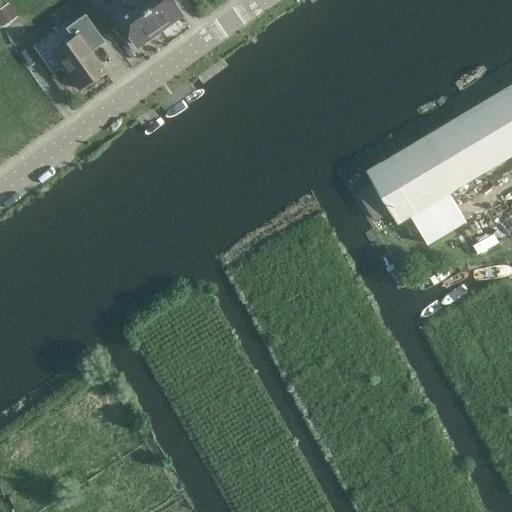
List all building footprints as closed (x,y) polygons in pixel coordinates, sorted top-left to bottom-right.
[(157,29),(136,0),(105,0),(111,7),(109,8),(135,45),(137,44),(141,43),(145,41),(148,38),(150,35),(150,34),(157,29)] [(136,0),(157,29),(165,24),(169,23),(173,21),(176,19),(178,15),(177,14),(179,13),(169,0),(136,0)] [(10,2),(0,6),(0,17),(1,21),(16,15),(10,2)] [(85,14),(66,28),(63,24),(32,46),(53,74),(62,67),(78,89),(81,87),(84,87),(89,83),(90,80),(104,70),(91,52),(92,46),(102,38),(85,14)] [(376,181),(360,191),(376,219),(393,209),(401,223),(411,217),(428,245),(467,222),(451,193),(511,156),(511,83),(369,169),(376,181)]
